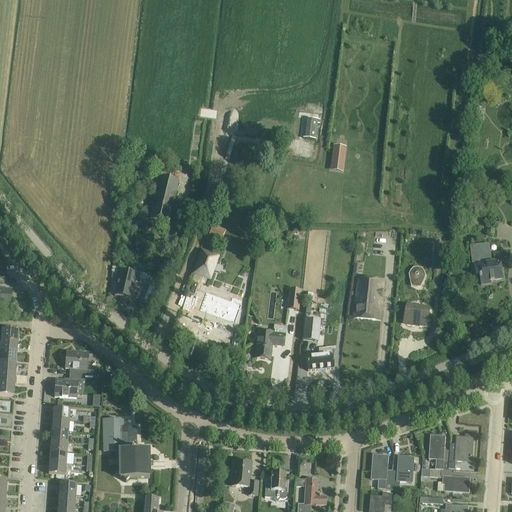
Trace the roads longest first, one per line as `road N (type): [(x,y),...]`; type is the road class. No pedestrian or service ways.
road 1 (unclassified): [(511,334),(346,403),(308,407),(228,393),(117,320),(62,271),(0,194)]
road 2 (residential): [(26,511),(41,330)]
road 3 (residential): [(192,419),(89,337),(41,330)]
road 4 (residential): [(354,438),(279,443),(192,419)]
road 5 (residential): [(493,388),(354,438)]
road 6 (residential): [(490,511),(493,388)]
